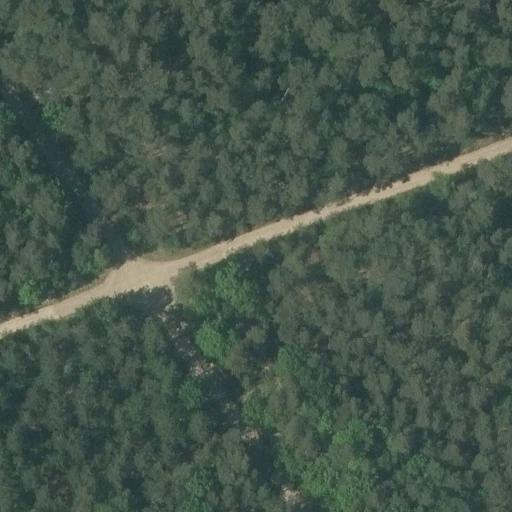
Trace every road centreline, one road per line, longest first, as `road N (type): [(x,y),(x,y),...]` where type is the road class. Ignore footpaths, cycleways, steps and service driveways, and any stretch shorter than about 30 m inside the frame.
road 1 (track): [(0,62),(226,388)]
road 2 (track): [(142,275),(511,139)]
road 3 (track): [(142,275),(0,324)]
